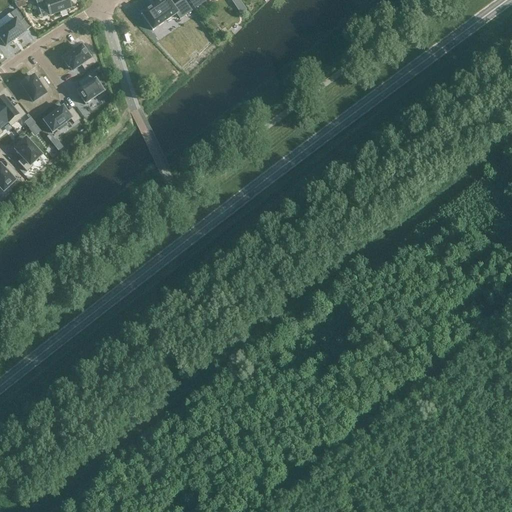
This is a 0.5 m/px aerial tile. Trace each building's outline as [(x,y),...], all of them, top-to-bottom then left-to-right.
[(25,0),(15,4),(19,9),(27,6),(25,0)] [(34,0),(42,19),(72,8),(68,0),(34,0)] [(142,14),(141,14),(141,15),(142,15),(152,30),(152,31),(153,31),(153,30),(175,15),(179,20),(191,12),(183,0),(182,0),(172,7),(167,0),(162,0),(156,4),(151,8),(142,14)] [(188,0),(195,10),(208,0),(188,0)] [(243,4),(237,9),(242,15),(248,11),(243,4)] [(10,13),(0,20),(0,39),(5,47),(25,33),(31,28),(25,19),(23,21),(16,10),(10,14),(10,13)] [(81,47),(63,59),(68,68),(69,67),(72,71),(81,65),(84,70),(95,63),(91,58),(89,59),(81,47)] [(29,79),(21,85),(33,103),(45,94),(44,92),(49,89),(42,78),(37,82),(34,77),(29,80),(29,79)] [(77,92),(76,93),(77,93),(80,97),(80,98),(85,104),(84,104),(85,105),(86,105),(103,93),(103,92),(95,81),(95,80),(94,81),(93,82),(89,77),(79,84),(82,89),(77,92)] [(3,98),(0,101),(0,113),(11,127),(25,115),(17,105),(12,109),(3,98)] [(44,121),(43,122),(51,133),(52,134),(53,133),(58,129),(60,131),(66,126),(65,124),(71,120),(74,124),(79,120),(72,110),(67,113),(62,107),(44,121)] [(0,135),(2,134),(0,130),(0,128),(7,123),(11,127),(0,113),(0,135)] [(50,135),(47,137),(52,143),(55,140),(50,135)] [(19,147),(16,151),(23,159),(18,163),(27,172),(32,167),(30,166),(41,156),(26,140),(18,146),(19,147)] [(0,188),(3,192),(14,182),(12,180),(17,175),(8,166),(4,170),(0,166),(0,188)]
